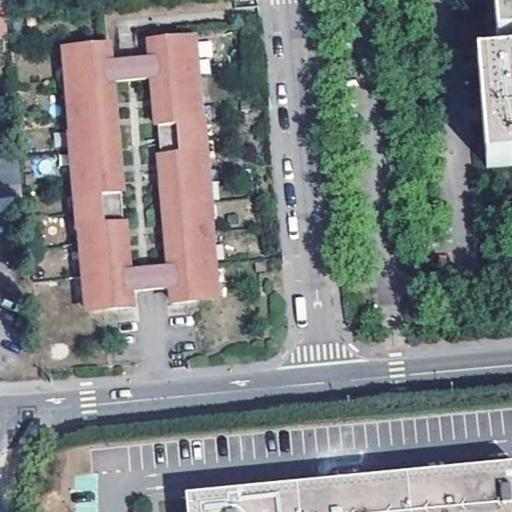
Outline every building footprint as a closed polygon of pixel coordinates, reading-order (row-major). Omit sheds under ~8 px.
[(511,0),(491,0),(496,49),(509,48),(511,47),(511,0)] [(0,3),(0,39),(9,39),(7,18),(6,3),(0,3)] [(85,298),(86,312),(104,311),(130,309),(129,294),(172,290),(173,305),(202,302),(217,301),(216,287),(213,287),(210,250),(212,249),(210,224),(208,225),(204,186),(207,186),(204,161),(202,161),(199,124),(201,123),(199,98),(197,98),(193,60),(196,60),(195,47),(64,58),(65,72),(68,72),(71,109),(69,109),(71,135),(73,134),(77,172),(74,173),(76,198),(79,197),(82,235),(80,235),(82,261),(84,260),(88,298),(85,298)] [(511,59),(510,60),(475,64),(480,114),(485,171),(511,167),(511,59)] [(17,158),(0,159),(0,213),(23,211),(17,158)] [(511,511),(511,477),(187,511),(186,511),(511,511)]
